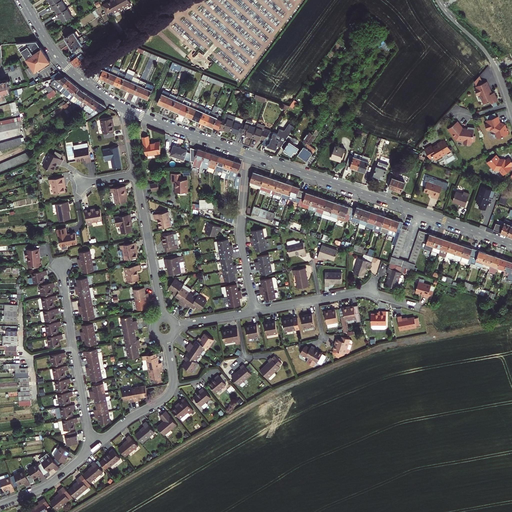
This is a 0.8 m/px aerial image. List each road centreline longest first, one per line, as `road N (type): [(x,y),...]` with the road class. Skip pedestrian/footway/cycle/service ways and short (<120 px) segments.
road 1 (residential): [(248,153),(511,244)]
road 2 (residential): [(61,266),(91,449)]
road 3 (residential): [(255,311),(240,232),(248,153)]
road 4 (residential): [(22,0),(65,66),(126,109)]
road 5 (residential): [(135,174),(162,317)]
road 6 (residential): [(511,114),(487,54),(436,0)]
road 7 (residential): [(126,109),(248,153)]
